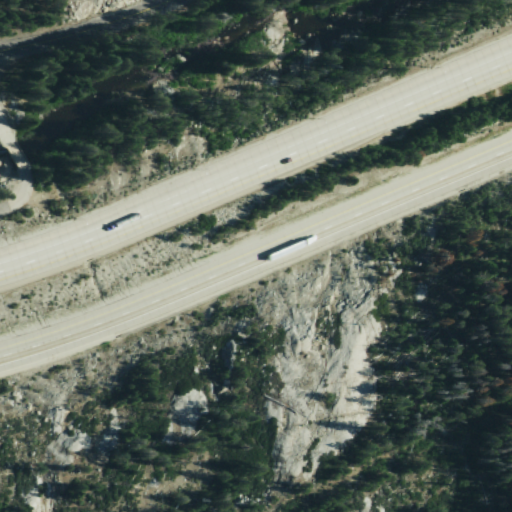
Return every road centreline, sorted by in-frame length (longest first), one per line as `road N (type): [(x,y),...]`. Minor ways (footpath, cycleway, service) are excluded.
road 1 (motorway): [(511,54),(340,132),(0,262)]
road 2 (motorway): [(0,353),(511,168)]
road 3 (tertiary): [(0,49),(166,0)]
